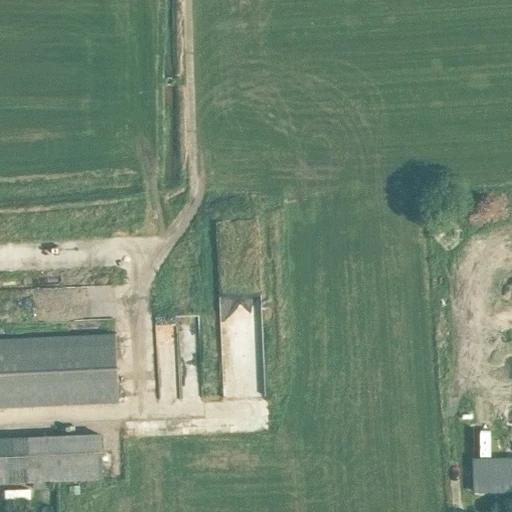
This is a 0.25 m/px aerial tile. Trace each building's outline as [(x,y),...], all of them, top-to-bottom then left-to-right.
[(502,336),(511,335),(511,260),(499,261),(502,336)] [(0,407),(118,403),(115,336),(0,340),(0,407)] [(511,355),(503,356),(505,418),(511,418),(511,355)] [(23,438),(0,438),(0,484),(34,483),(34,488),(48,488),(47,482),(84,481),(103,480),(101,435),(84,435),(84,454),(24,457),(23,438)] [(511,457),(472,459),(473,491),(511,490),(511,457)]
